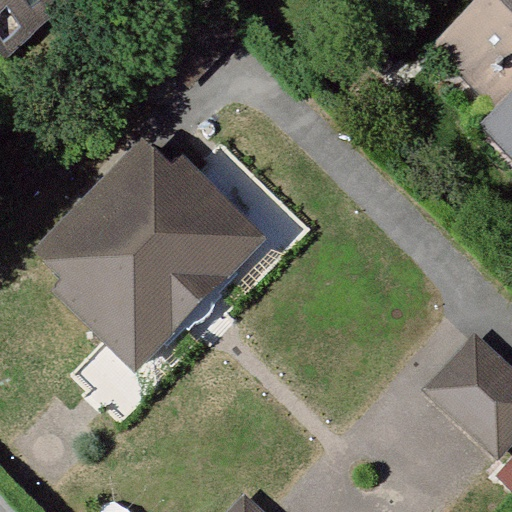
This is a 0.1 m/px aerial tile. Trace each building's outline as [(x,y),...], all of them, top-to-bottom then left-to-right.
[(48,0),(38,0),(0,34),(0,70),(63,15),(53,5),(48,0)] [(0,0),(0,34),(38,0),(48,0),(53,5),(58,0),(0,0)] [(511,7),(505,0),(492,0),(438,50),(498,115),(511,115),(511,7)] [(210,1),(185,26),(213,55),(239,30),(210,1)] [(213,55),(185,26),(167,44),(197,73),(213,55)] [(169,188),(141,160),(42,258),(70,287),(59,298),(102,340),(131,369),(156,344),(177,323),(166,313),(194,284),(205,294),(225,274),(251,248),(187,184),(179,177),(169,188)] [(194,284),(166,313),(177,323),(156,344),(163,350),(187,333),(215,306),(233,282),(225,274),(205,294),(194,284)] [(511,447),(511,377),(477,345),(428,397),(499,462),(511,447)]
